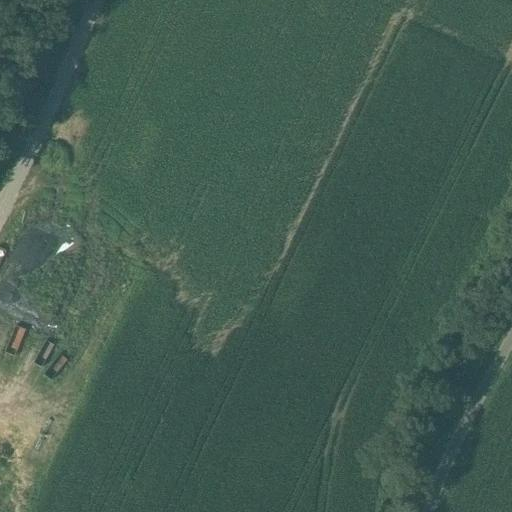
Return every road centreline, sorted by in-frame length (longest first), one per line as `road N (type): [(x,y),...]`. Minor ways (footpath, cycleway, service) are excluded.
road 1 (track): [(0,212),(94,0)]
road 2 (unclassified): [(429,511),(511,338)]
